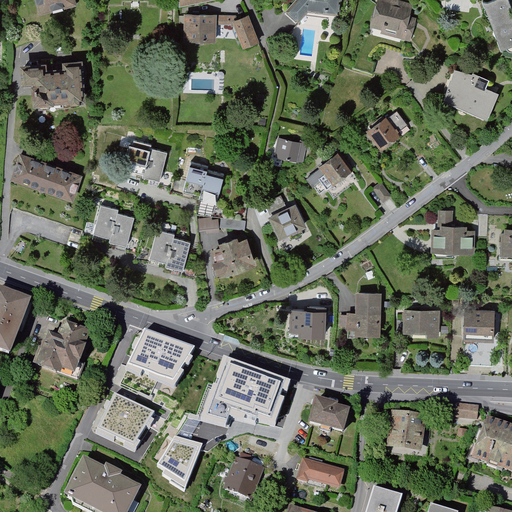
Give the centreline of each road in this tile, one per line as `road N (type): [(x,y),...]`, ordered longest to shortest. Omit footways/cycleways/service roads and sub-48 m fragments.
road 1 (residential): [(511,129),(326,269),(176,331)]
road 2 (residential): [(135,318),(61,470),(53,492),(61,511)]
road 3 (tertiary): [(365,384),(312,377),(176,331)]
road 4 (tertiary): [(135,318),(0,270)]
road 5 (residential): [(365,384),(356,511)]
